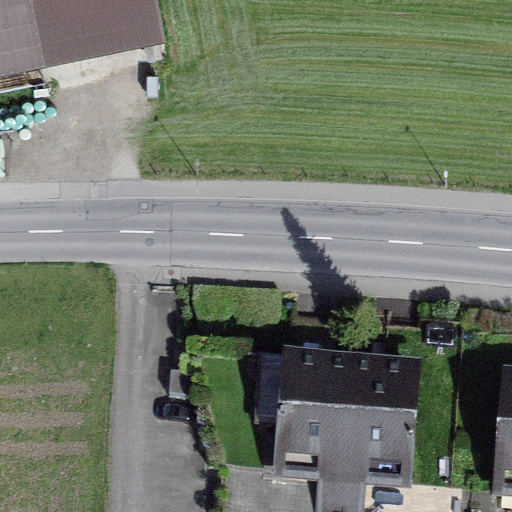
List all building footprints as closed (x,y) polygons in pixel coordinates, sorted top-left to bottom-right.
[(38,0),(0,0),(0,76),(51,66),(38,0)] [(283,473),(293,352),(188,343),(185,375),(204,377),(203,394),(192,393),(191,398),(200,398),(198,421),(206,422),(204,444),(212,445),(210,467),(223,468),(253,471),(283,473)] [(323,354),(293,352),(283,473),(279,511),(339,511),(352,368),(322,366),(323,354)] [(412,373),(352,368),(339,511),(399,511),(402,483),(412,373)] [(502,492),(500,511),(511,511),(511,381),(511,382),(502,492)] [(249,511),(253,471),(223,468),(219,511),(249,511)] [(279,511),(283,473),(253,471),(249,511),(279,511)] [(459,511),(462,488),(402,483),(399,511),(459,511)] [(500,511),(502,492),(472,489),(470,511),(500,511)]
